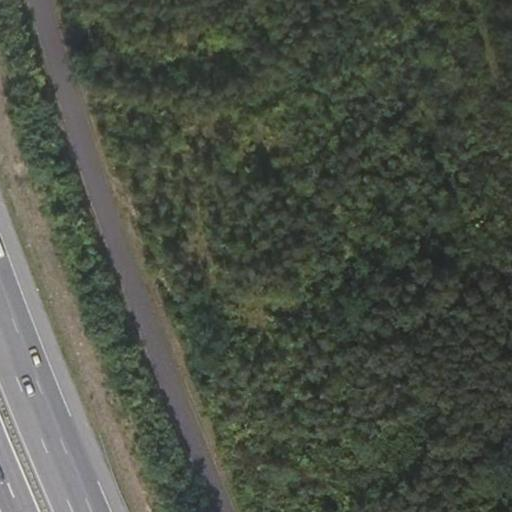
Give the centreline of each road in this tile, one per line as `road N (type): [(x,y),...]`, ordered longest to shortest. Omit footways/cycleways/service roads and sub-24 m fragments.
road 1 (track): [(235,511),(81,113),(48,0)]
road 2 (motorway): [(85,511),(0,314)]
